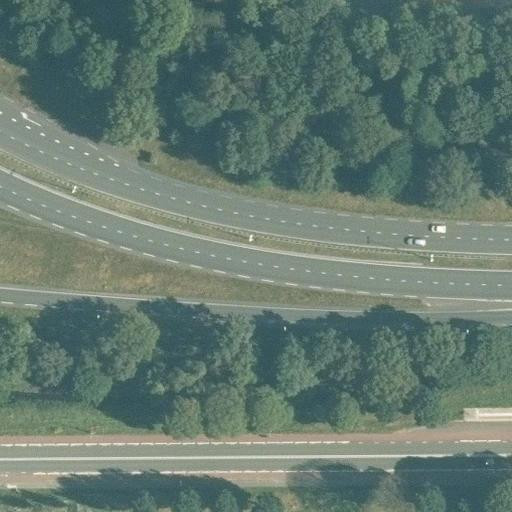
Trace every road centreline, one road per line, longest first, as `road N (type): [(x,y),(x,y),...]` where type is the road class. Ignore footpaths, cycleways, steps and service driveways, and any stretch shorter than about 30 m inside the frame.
road 1 (secondary): [(511,235),(374,229),(200,201),(125,180),(0,121)]
road 2 (secondary): [(0,187),(105,229),(207,254),(377,280),(511,287)]
road 3 (secondary): [(0,294),(280,315),(511,314)]
road 4 (residential): [(0,458),(511,455)]
